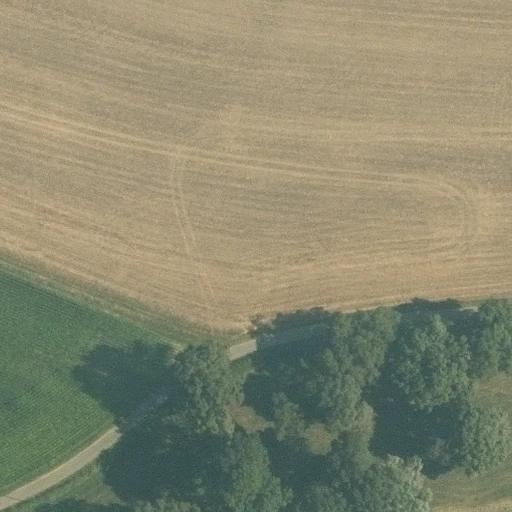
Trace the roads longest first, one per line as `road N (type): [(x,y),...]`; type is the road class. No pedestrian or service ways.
road 1 (unclassified): [(0,502),(77,464),(211,363),(302,331),(511,309)]
road 2 (track): [(0,263),(187,335),(251,348)]
